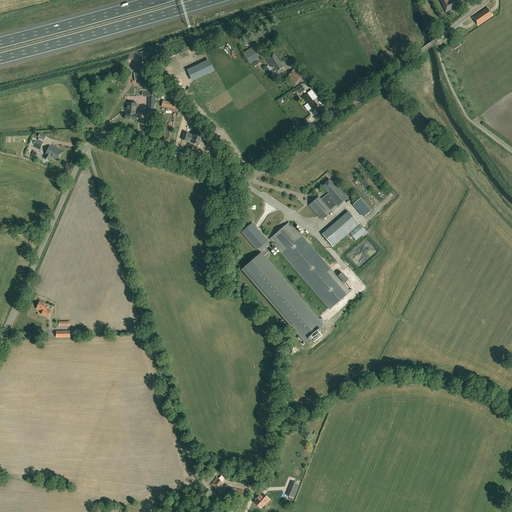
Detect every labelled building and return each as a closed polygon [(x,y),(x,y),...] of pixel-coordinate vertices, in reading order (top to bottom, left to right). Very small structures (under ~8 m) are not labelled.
[(439,0),(443,8),(447,13),(451,11),(463,5),(460,0),(439,0)] [(478,26),(493,16),(487,7),(472,17),(475,21),(478,26)] [(452,51),(461,45),(458,41),(449,47),(452,51)] [(259,58),(252,47),(243,53),(250,64),(259,58)] [(277,76),(285,70),(273,53),(265,59),(277,76)] [(209,59),(187,69),(193,81),(214,70),(209,59)] [(296,84),(302,76),(294,69),(288,77),(296,84)] [(144,74),(144,71),(134,72),(135,83),(145,81),(145,80),(148,79),(151,90),(155,88),(152,78),(151,74),(147,74),(144,74)] [(301,84),(294,89),(299,95),(301,94),(303,92),(305,90),(301,84)] [(303,96),(301,97),(305,102),(306,101),(308,103),(304,106),(308,111),(311,108),(312,109),(317,105),(314,101),(314,102),(313,100),(317,97),(312,90),(308,92),(305,95),(303,96)] [(176,110),(178,104),(163,101),(162,107),(176,110)] [(136,114),(137,104),(127,103),(126,113),(125,113),(125,119),(136,120),(136,114)] [(200,137),(202,133),(198,132),(197,135),(195,135),(194,135),(184,132),(182,140),(187,141),(187,140),(192,142),(192,143),(198,145),(200,141),(201,141),(202,138),(201,137),(200,137)] [(40,150),(43,142),(36,139),(33,146),(40,150)] [(57,160),(61,151),(50,146),(45,155),(46,155),(44,158),(49,160),(50,157),(57,160)] [(36,159),(38,153),(33,151),(30,157),(36,159)] [(336,187),(330,180),(323,186),(329,193),(327,194),(338,206),(348,197),(337,185),(336,187)] [(322,220),(331,211),(319,197),(309,205),(322,220)] [(364,216),(370,211),(360,199),(354,204),(364,216)] [(333,247),(359,224),(350,213),(324,236),(333,247)] [(304,341),(323,325),(264,256),(271,250),(270,249),(275,245),(331,309),(350,292),(289,222),(270,239),(273,242),(261,253),(242,269),(304,341)] [(366,232),(366,231),(359,224),(349,233),(356,241),(366,232)] [(340,275),(346,282),(351,278),(344,271),(340,275)] [(48,317),(51,311),(46,309),(48,305),(40,302),(37,308),(43,311),(41,314),(48,317)] [(221,481),(217,478),(215,480),(213,479),(210,484),(216,488),(221,481)] [(294,498),(299,484),(292,481),(286,495),(294,498)] [(241,500),(243,491),(232,488),(230,498),(241,500)] [(264,506),(270,500),(262,493),(256,499),(257,500),(255,502),(261,507),(263,505),(264,506)]
